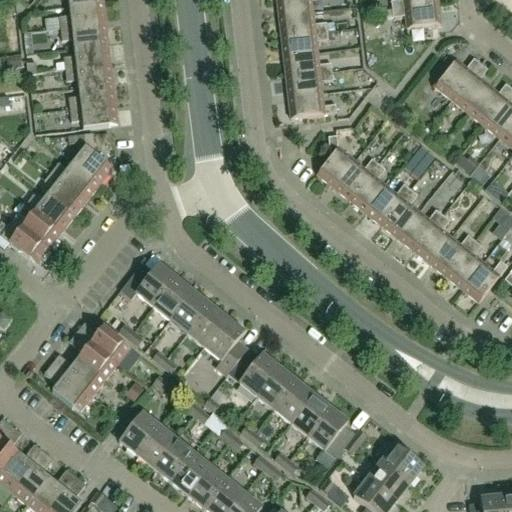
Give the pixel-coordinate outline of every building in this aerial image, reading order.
[(103,7),(101,0),(66,0),(68,11),(103,7)] [(312,16),(310,4),(323,3),(322,0),(275,0),(278,20),(312,16)] [(437,7),(436,0),(402,0),(402,2),(390,4),(391,13),(437,7)] [(105,28),(103,7),(68,11),(69,19),(58,21),(60,33),(105,28)] [(440,28),(437,7),(391,13),(392,21),(404,20),(406,32),(440,28)] [(391,13),(380,14),(381,22),(392,21),(391,13)] [(313,28),(312,16),(278,20),(280,40),(326,35),(325,26),(313,28)] [(58,21),(43,22),(45,35),(60,33),(58,21)] [(334,25),(325,26),(326,35),(335,34),(334,25)] [(107,48),(105,28),(60,33),(61,44),(72,43),(73,52),(107,48)] [(316,57),(315,45),(327,43),(326,35),(280,40),(283,60),(316,57)] [(32,46),(32,36),(24,37),(24,46),(32,46)] [(110,68),(107,48),(73,52),(74,60),(63,61),(64,73),(110,68)] [(20,57),(7,59),(8,73),(22,71),(20,57)] [(318,68),(316,57),(283,60),(285,81),(331,76),(330,67),(318,68)] [(450,104),(479,67),(473,62),(465,72),(455,64),(434,91),(450,104)] [(26,67),(27,79),(36,77),(35,66),(26,67)] [(467,117),(488,90),(479,83),(487,73),(479,67),(450,104),(467,117)] [(112,88),(110,68),(64,73),(66,85),(77,84),(78,92),(112,88)] [(321,97),(320,85),(332,84),(331,76),(285,81),(287,101),(321,97)] [(483,129),(511,93),(505,87),(497,97),(488,90),(467,117),(483,129)] [(114,108),(112,88),(78,92),(78,100),(68,102),(69,113),(114,108)] [(499,142),(511,125),(511,109),(511,108),(511,106),(511,93),(483,129),(499,142)] [(323,109),(321,97),(287,101),(290,122),(336,117),(335,108),(323,109)] [(31,109),(63,108),(63,98),(31,98),(31,109)] [(0,110),(9,110),(8,100),(0,101),(0,110)] [(117,129),(114,108),(69,113),(71,126),(81,124),(82,133),(117,129)] [(511,152),(511,125),(499,142),(511,152)] [(112,172),(92,156),(94,153),(93,137),(67,140),(68,148),(75,148),(76,157),(80,156),(71,167),(99,188),(112,172)] [(354,165),(337,152),(336,139),(335,139),(327,140),(330,161),(316,178),(333,191),(354,165)] [(29,145),(23,153),(31,160),(38,152),(29,145)] [(415,184),(433,162),(419,151),(402,173),(415,184)] [(459,160),(453,169),(468,181),(475,172),(459,160)] [(349,204),(378,168),(371,163),(363,172),(354,165),(333,191),(349,204)] [(99,188),(71,167),(66,173),(58,166),(50,176),(86,204),(99,188)] [(365,217),(386,190),(377,183),(385,173),(378,168),(349,204),(365,217)] [(460,180),(429,168),(422,186),(437,191),(432,202),(449,209),(460,180)] [(475,172),(468,181),(479,189),(486,180),(475,172)] [(86,204),(50,176),(43,185),(51,192),(46,198),(74,220),(86,204)] [(381,230),(410,193),(403,188),(395,198),(386,190),(365,217),(381,230)] [(502,192),(494,202),(500,207),(508,197),(502,192)] [(397,242),(418,216),(409,208),(416,199),(410,193),(381,230),(397,242)] [(74,220),(46,198),(41,205),(33,198),(25,208),(61,236),(74,220)] [(19,203),(12,212),(18,217),(25,208),(19,203)] [(61,236),(25,208),(18,217),(26,224),(21,230),(49,252),(61,236)] [(413,255),(442,219),(435,213),(427,223),(418,216),(397,242),(413,255)] [(499,213),(493,222),(499,226),(506,218),(499,213)] [(429,268),(450,241),(441,234),(449,224),(442,219),(413,255),(429,268)] [(49,252),(21,230),(16,237),(7,230),(0,224),(0,239),(8,246),(36,268),(49,252)] [(445,281),(474,244),(467,239),(459,248),(450,241),(429,268),(445,281)] [(461,293),(482,267),(473,259),(481,249),(474,244),(445,281),(461,293)] [(478,306),(507,270),(500,265),(492,274),(482,267),(461,293),(478,306)] [(175,283),(157,269),(152,275),(142,267),(119,295),(130,303),(135,297),(152,311),(175,283)] [(169,325),(192,296),(175,283),(152,311),(169,325)] [(186,338),(209,310),(192,296),(169,325),(186,338)] [(203,351),(225,323),(209,310),(186,338),(203,351)] [(1,314),(0,314),(0,330),(2,333),(11,322),(1,314)] [(247,354),(236,346),(243,337),(225,323),(203,351),(220,365),(215,371),(226,380),(227,378),(247,354)] [(129,352),(103,331),(102,331),(97,337),(84,327),(76,337),(116,369),(129,352)] [(127,343),(133,336),(124,329),(118,336),(127,343)] [(142,343),(133,336),(127,343),(136,350),(142,343)] [(116,369),(76,337),(69,346),(82,356),(77,363),(104,384),(116,369)] [(179,348),(168,362),(178,370),(190,356),(179,348)] [(261,358),(257,362),(247,354),(227,378),(256,401),(278,372),(261,358)] [(166,363),(157,356),(152,363),(161,370),(166,363)] [(104,384),(77,363),(71,369),(58,359),(51,368),(91,400),(104,384)] [(175,370),(166,363),(161,370),(170,377),(175,370)] [(91,400),(51,368),(43,378),(57,388),(51,395),(79,416),(91,400)] [(273,414),(295,386),(278,372),(256,401),(273,414)] [(167,388),(158,380),(152,387),(162,395),(167,388)] [(290,428),(312,399),(295,386),(273,414),(290,428)] [(136,410),(144,397),(132,390),(124,402),(136,410)] [(306,441),(329,413),(312,399),(290,428),(306,441)] [(218,409),(209,402),(204,409),(213,416),(218,409)] [(200,414),(191,406),(185,413),(194,420),(200,414)] [(354,438),(344,430),(347,427),(329,413),(306,441),(334,463),(354,438)] [(209,421),(200,414),(194,420),(203,428),(209,421)] [(136,460),(158,431),(141,417),(118,446),(136,460)] [(0,444),(11,431),(1,423),(0,424),(0,444)] [(249,444),(254,437),(245,430),(240,437),(249,444)] [(0,477),(16,456),(10,451),(20,438),(11,431),(0,444),(0,477)] [(153,473),(175,445),(158,431),(136,460),(153,473)] [(234,440),(225,433),(219,440),(228,447),(234,440)] [(358,448),(365,439),(358,434),(351,443),(358,448)] [(258,452),(263,445),(254,437),(249,444),(258,452)] [(237,454),(243,447),(234,440),(228,447),(237,454)] [(351,457),(358,448),(351,443),(344,452),(351,457)] [(170,486),(192,458),(175,445),(153,473),(170,486)] [(0,487),(11,496),(43,456),(33,448),(23,461),(16,456),(0,477),(0,487)] [(422,471),(394,449),(380,466),(408,489),(422,471)] [(27,509),(48,482),(42,476),(52,463),(43,456),(11,496),(27,509)] [(283,471),(288,464),(279,457),(274,464),(283,471)] [(187,500),(209,472),(192,458),(170,486),(187,500)] [(265,476),(270,469),(259,460),(253,467),(265,476)] [(292,478),(297,471),(288,464),(283,471),(292,478)] [(408,489),(380,466),(367,483),(395,506),(408,489)] [(276,485),(281,478),(270,469),(265,476),(276,485)] [(201,511),(204,511),(226,485),(209,472),(187,500),(201,511)] [(30,511),(49,511),(75,481),(65,474),(55,487),(48,482),(27,509),(30,511)] [(76,511),(80,507),(74,502),(84,489),(75,481),(49,511),(76,511)] [(326,498),(334,489),(327,483),(319,492),(326,498)] [(389,511),(395,506),(367,483),(353,501),(366,511),(365,511),(389,511)] [(232,511),(243,498),(226,485),(204,511),(232,511)] [(320,501),(311,493),(305,500),(314,507),(320,501)] [(97,510),(104,501),(97,496),(90,505),(97,510)] [(260,511),(243,498),(232,511),(260,511)] [(511,511),(511,498),(502,500),(503,511),(511,511)] [(503,511),(502,500),(479,503),(480,507),(468,509),(468,511),(503,511)] [(104,501),(97,510),(98,511),(115,511),(117,511),(104,501)] [(325,511),(329,508),(320,501),(314,507),(320,511),(325,511)]
